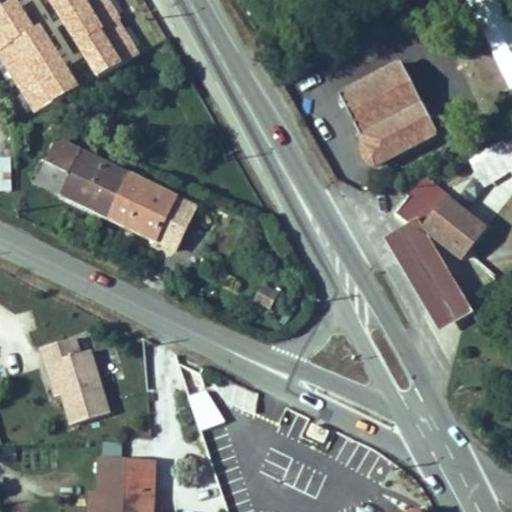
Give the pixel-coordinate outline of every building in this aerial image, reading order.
[(0,0),(0,33),(24,34),(75,0),(0,0)] [(354,135),(366,158),(435,122),(399,53),(339,85),(364,130),(354,135)] [(511,134),(466,160),(489,201),(511,188),(511,134)] [(26,161),(25,136),(8,135),(9,161),(26,161)] [(126,184),(58,152),(37,197),(106,230),(126,184)] [(0,200),(11,201),(10,172),(0,172),(0,200)] [(415,216),(416,214),(464,248),(487,220),(428,178),(416,196),(408,190),(395,209),(402,214),(412,221),(415,216)] [(106,230),(174,263),(185,234),(166,226),(173,207),(126,184),(106,230)] [(430,323),(466,304),(415,216),(412,221),(402,214),(375,228),(430,323)] [(49,371),(72,431),(112,415),(89,355),(74,361),(66,339),(34,353),(42,374),(49,371)] [(322,445),(328,434),(308,424),(303,436),(322,445)] [(161,511),(167,466),(117,460),(113,494),(103,493),(101,511),(161,511)]
